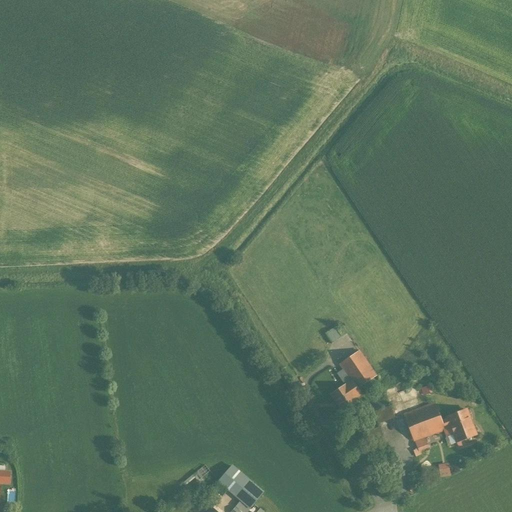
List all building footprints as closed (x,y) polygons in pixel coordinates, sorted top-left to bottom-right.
[(342,337),(335,327),(325,333),(331,344),(342,337)] [(376,376),(359,351),(340,364),(352,382),(346,386),(345,385),(331,394),(343,413),(357,403),(350,392),(355,388),(357,390),(376,376)] [(411,434),(405,436),(411,450),(429,444),(426,437),(444,430),(441,420),(434,403),(403,414),(411,434)] [(377,421),(394,417),(391,406),(375,409),(377,421)] [(466,411),(441,420),(444,430),(448,429),(448,430),(451,429),(457,442),(475,435),(466,411)] [(447,462),(436,464),(438,477),(449,475),(447,462)] [(241,511),(246,511),(262,493),(231,466),(218,482),(240,500),(235,507),(241,511)] [(9,473),(0,471),(0,482),(8,483),(9,473)]
